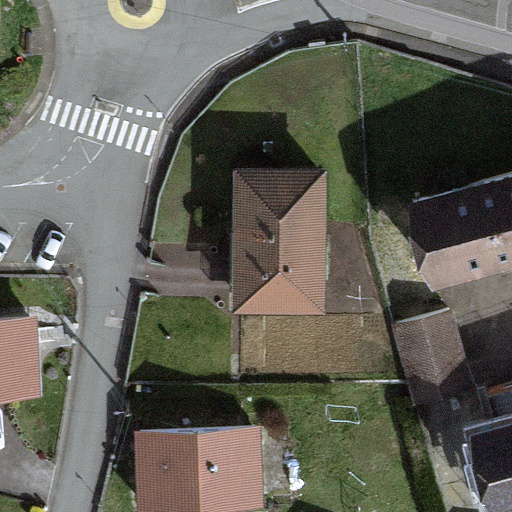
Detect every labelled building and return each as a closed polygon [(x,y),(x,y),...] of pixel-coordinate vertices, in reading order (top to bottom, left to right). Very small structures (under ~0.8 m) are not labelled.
[(260,243),(259,297),(317,297),(318,168),(239,167),(239,243),(260,243)] [(511,169),(412,197),(432,272),(511,249),(511,169)] [(238,297),(259,297),(260,243),(239,243),(238,297)] [(447,305),(391,321),(413,399),(468,384),(447,305)] [(28,315),(0,316),(0,386),(31,385),(28,315)] [(511,378),(486,386),(496,420),(475,427),(496,501),(511,496),(511,378)] [(251,425),(140,429),(143,499),(254,495),(251,425)]
